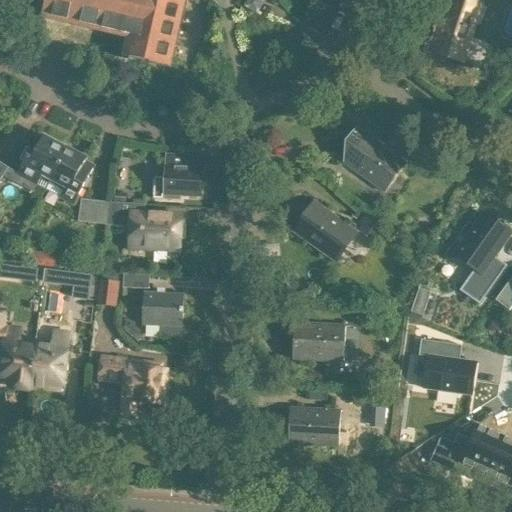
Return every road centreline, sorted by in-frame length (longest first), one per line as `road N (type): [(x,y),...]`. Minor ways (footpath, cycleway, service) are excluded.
road 1 (residential): [(220,511),(239,119)]
road 2 (residential): [(0,64),(131,127),(178,130),(239,119)]
road 3 (residential): [(511,177),(335,47)]
road 4 (secondary): [(207,511),(0,493)]
road 5 (residential): [(239,119),(303,82),(335,47)]
